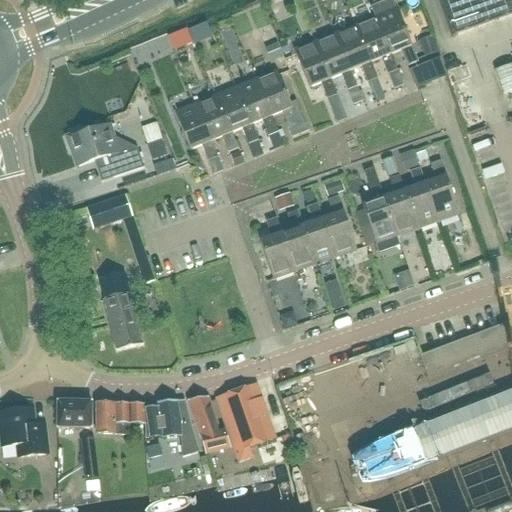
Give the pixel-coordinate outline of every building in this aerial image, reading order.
[(511,0),(435,0),(450,41),(454,40),(453,39),(511,18),(511,0)] [(390,56),(391,56),(401,52),(408,67),(418,63),(411,47),(411,48),(396,11),(391,1),(370,9),(375,20),(390,56)] [(356,28),(370,65),(371,64),(381,60),(387,76),(397,71),(391,56),(390,56),(375,20),(356,28)] [(370,65),(356,28),(335,36),(350,73),(351,73),(361,69),(368,84),(377,80),(371,64),(370,65)] [(350,73),(335,36),(315,45),(329,82),(330,81),(341,77),(354,109),(361,106),(354,90),(358,88),(351,73),(350,73)] [(282,55),(289,52),(286,44),(279,47),(282,55)] [(276,45),(266,49),(271,62),(281,57),(276,45)] [(329,82),(315,45),(294,53),(309,90),(320,85),(326,101),(336,97),(330,81),(329,82)] [(271,119),(282,114),(292,138),(308,132),(297,105),(290,108),(276,73),(256,82),(271,119)] [(251,127),(262,122),(274,151),(283,148),(271,119),(256,82),(236,90),(251,127)] [(231,136),(232,135),(242,131),(254,160),(263,156),(251,127),(236,90),(216,99),(231,136)] [(216,99),(196,107),(210,144),(211,143),(221,139),(228,155),(238,150),(232,135),(231,136),(216,99)] [(196,107),(175,115),(190,152),(201,147),(208,163),(218,159),(211,143),(210,144),(196,107)] [(138,151),(112,138),(108,128),(68,141),(78,169),(106,159),(113,179),(144,169),(138,151)] [(151,163),(166,158),(161,143),(146,148),(151,163)] [(424,153),(415,156),(418,164),(427,161),(424,153)] [(413,156),(404,159),(409,171),(418,168),(413,156)] [(224,173),(218,159),(208,163),(214,177),(219,175),(224,173)] [(381,163),(381,164),(386,180),(397,176),(392,159),(381,163)] [(435,183),(425,187),(424,187),(438,225),(458,218),(440,164),(429,167),(435,183)] [(373,171),(363,174),(374,204),(362,209),(375,247),(397,239),(383,201),(384,201),(373,171)] [(410,174),(415,190),(404,194),(417,232),(438,225),(424,187),(425,187),(419,171),(410,174)] [(124,189),(146,182),(145,177),(123,184),(124,189)] [(383,201),(397,239),(417,232),(404,194),(398,178),(388,182),(394,198),(384,201),(383,201)] [(302,196),(305,206),(312,203),(309,193),(302,196)] [(322,222),(335,260),(356,253),(343,215),(344,215),(338,199),(327,203),(333,219),(322,222)] [(131,218),(124,200),(86,212),(93,231),(131,218)] [(335,260),(322,222),(317,207),(307,210),(312,226),(302,229),(315,267),(335,260)] [(315,267),(302,229),(296,214),(285,218),(291,233),(281,237),(295,274),(315,267)] [(295,274),(281,237),(276,221),(266,225),(272,240),(260,245),(273,282),(295,274)] [(429,259),(431,276),(448,273),(446,256),(429,259)] [(139,275),(129,277),(133,296),(143,293),(139,275)] [(108,315),(117,352),(140,346),(127,296),(129,295),(124,278),(113,280),(113,279),(110,279),(110,281),(100,284),(104,301),(103,302),(107,316),(108,315)] [(511,328),(509,324),(508,325),(509,325),(420,359),(419,359),(428,383),(511,350),(511,328)] [(511,386),(502,390),(506,401),(511,398),(511,386)] [(247,451),(248,451),(275,441),(256,387),(215,401),(216,403),(218,402),(217,402),(225,399),(225,400),(228,409),(223,411),(234,443),(243,440),(247,451)] [(482,390),(436,401),(442,424),(488,412),(482,390)] [(187,403),(201,442),(207,457),(231,451),(224,432),(220,433),(208,399),(187,403)] [(184,403),(158,405),(157,405),(157,410),(144,411),(145,426),(146,433),(146,438),(146,441),(180,438),(181,460),(199,454),(196,447),(184,403)] [(89,404),(57,405),(58,431),(90,430),(89,404)] [(129,426),(145,426),(144,411),(143,407),(95,405),(95,437),(129,437),(129,426)] [(373,450),(440,428),(433,409),(366,431),(373,450)] [(16,448),(17,460),(48,456),(45,434),(36,435),(33,412),(0,415),(0,443),(1,450),(16,448)] [(94,441),(80,442),(84,483),(98,481),(94,441)]
